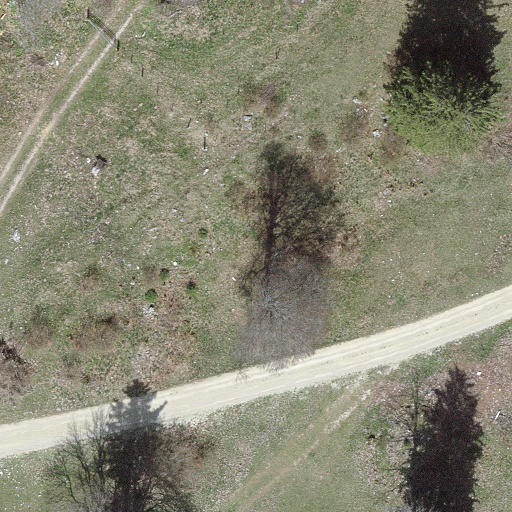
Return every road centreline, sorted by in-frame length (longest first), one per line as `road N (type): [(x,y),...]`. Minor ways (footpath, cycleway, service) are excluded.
road 1 (track): [(511,307),(357,358),(0,444)]
road 2 (track): [(0,214),(143,0)]
